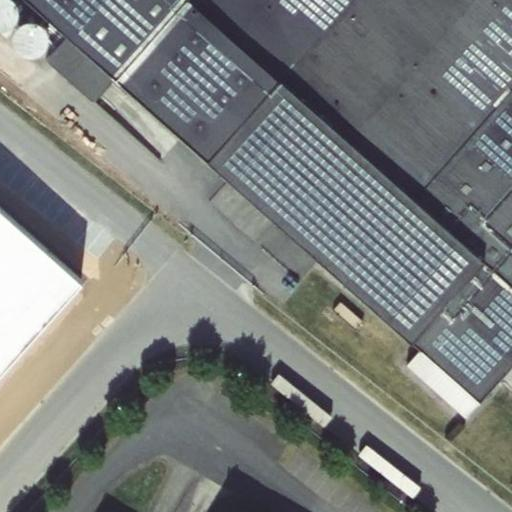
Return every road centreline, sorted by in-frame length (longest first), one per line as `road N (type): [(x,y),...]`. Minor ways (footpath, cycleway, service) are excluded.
road 1 (unclassified): [(475,511),(234,322),(177,307),(132,334),(0,484)]
road 2 (unknown): [(0,33),(40,77),(261,259)]
road 3 (unknown): [(89,511),(142,447),(168,432),(190,433),(300,511)]
